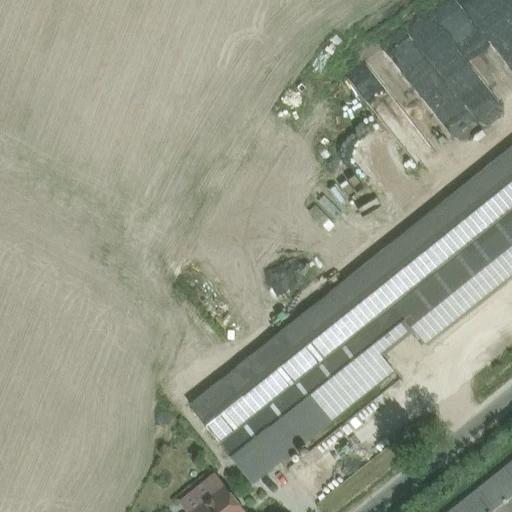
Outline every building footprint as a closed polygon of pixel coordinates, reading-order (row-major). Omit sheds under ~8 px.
[(499,103),(511,93),(511,76),(457,0),(454,0),(436,13),(499,103)] [(410,35),(350,82),(381,122),(402,105),(409,115),(427,101),(454,136),(476,119),(410,35)] [(248,420),(280,461),(393,370),(382,354),(414,328),(426,342),(511,272),(511,142),(188,402),(220,442),(248,420)] [(393,387),(389,391),(396,399),(400,395),(393,387)] [(387,391),(384,394),(392,403),(395,400),(387,391)] [(383,396),(379,399),(386,407),(390,404),(383,396)] [(376,400),(373,403),(380,412),(384,409),(376,400)] [(371,404),(367,407),(375,416),(379,413),(371,404)] [(366,408),(362,411),(370,420),(374,417),(366,408)] [(361,412),(357,415),(365,424),(369,421),(361,412)] [(356,415),(349,421),(361,435),(368,430),(356,415)] [(248,420),(220,442),(252,483),(280,461),(248,420)] [(356,432),(348,423),(344,426),(352,435),(356,432)] [(350,436),(343,427),(340,430),(347,439),(350,436)] [(345,440),(338,432),(333,436),(340,445),(345,440)] [(322,443),(313,450),(317,455),(325,448),(322,443)] [(511,511),(511,461),(447,511),(511,511)] [(292,466),(289,469),(293,474),(297,472),(292,466)] [(183,499),(180,501),(188,511),(244,511),(246,511),(224,483),(216,472),(196,489),(183,499)]
